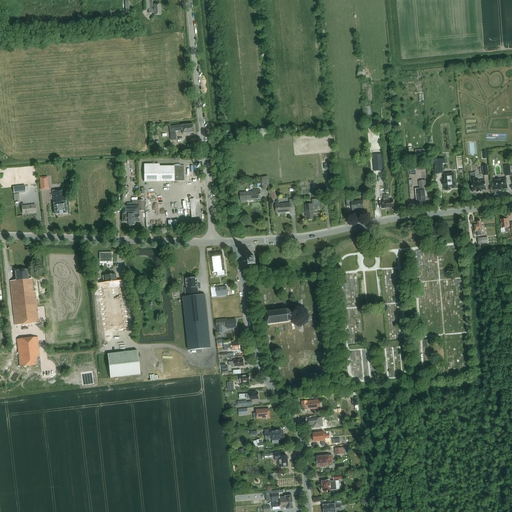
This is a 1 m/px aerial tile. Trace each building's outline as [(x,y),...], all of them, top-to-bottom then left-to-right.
[(153,16),(161,16),(160,5),(152,6),(152,1),(145,2),(146,11),(148,10),(148,14),(153,14),(153,16)] [(169,126),(170,132),(182,131),(182,134),(194,132),(193,124),(169,126)] [(442,163),(445,163),(445,159),(434,160),(434,164),(436,164),(436,173),(442,173),(442,163)] [(144,167),(144,182),(184,181),(184,166),(159,166),(144,167)] [(330,193),(336,192),(334,172),(327,172),(330,193)] [(445,182),(444,182),(444,187),(445,187),(446,191),(447,192),(449,192),(450,190),(450,189),(455,188),(455,184),(455,181),(454,181),(454,174),(444,175),(445,182)] [(268,177),(261,177),(262,188),(269,187),(268,177)] [(476,182),(475,178),(470,178),(472,192),(477,192),(477,193),(478,192),(481,192),(481,191),(486,191),(485,181),(476,182)] [(501,190),(501,189),(507,189),(506,179),(491,181),(493,190),(498,190),(498,191),(501,190)] [(48,181),(40,182),(41,190),(49,189),(48,181)] [(426,188),(426,186),(425,181),(420,182),(420,189),(415,189),(417,200),(418,205),(422,204),(422,203),(426,202),(424,189),(426,188)] [(25,185),(13,187),(14,194),(26,192),(25,185)] [(53,203),(54,215),(67,213),(66,202),(64,190),(52,191),(53,203)] [(241,201),(242,202),(247,202),(247,201),(261,199),(260,190),(252,191),(253,192),(240,193),(241,201)] [(388,195),(386,195),(387,208),(394,207),(393,200),(390,200),(389,198),(388,195)] [(275,205),(276,213),(291,212),(290,208),(294,208),(293,199),(289,200),(290,203),(275,205)] [(305,216),(306,220),(314,220),(313,211),(322,210),(321,199),(312,200),(312,204),(305,205),(306,216),(305,216)] [(351,206),(352,211),(357,210),(357,209),(364,209),(363,201),(353,202),(353,199),(346,200),(347,206),(351,206)] [(144,211),(143,201),(138,201),(132,201),(132,203),(127,204),(127,206),(122,206),(123,215),(122,215),(122,222),(128,222),(129,225),(132,225),(134,222),(139,222),(139,214),(139,211),(144,211)] [(35,205),(21,207),(22,214),(36,212),(35,205)] [(505,232),(509,232),(508,225),(507,225),(507,219),(501,220),(502,228),(505,228),(505,232)] [(481,231),(484,231),(483,226),(481,226),(481,222),(474,223),(474,224),(475,228),(475,229),(475,230),(473,231),(474,234),(476,235),(477,235),(477,237),(481,236),(481,231)] [(224,263),(224,261),(223,260),(222,252),(218,253),(210,254),(212,272),(224,271),(224,263)] [(38,323),(38,326),(39,333),(44,333),(43,323),(39,323),(35,291),(33,292),(31,279),(28,279),(27,270),(14,271),(16,281),(9,281),(15,325),(38,323)] [(103,283),(98,283),(98,284),(123,281),(116,281),(115,274),(102,276),(103,283)] [(185,289),(186,297),(198,296),(198,288),(197,278),(186,279),(187,289),(185,289)] [(103,329),(104,329),(128,327),(123,288),(123,281),(98,284),(99,286),(99,288),(103,329)] [(227,287),(216,288),(217,296),(228,295),(227,287)] [(188,350),(211,348),(205,295),(198,296),(186,297),(183,298),(188,350)] [(289,322),(293,317),(293,313),(288,309),(265,312),(266,318),(267,325),(289,322)] [(227,320),(227,319),(220,320),(221,326),(227,326),(227,329),(237,328),(237,327),(237,324),(236,324),(236,320),(227,320)] [(20,367),(40,365),(37,337),(16,339),(20,367)] [(137,351),(108,354),(110,378),(139,375),(139,369),(137,351)] [(250,399),(259,399),(258,393),(256,393),(256,391),(250,392),(250,394),(246,394),(246,398),(250,398),(250,399)] [(308,410),(321,409),(320,400),(307,401),(301,401),(302,411),(308,410)] [(257,419),(270,418),(269,414),(270,414),(269,409),(256,410),(257,419)] [(313,428),(325,427),(324,425),(323,425),(322,418),(312,419),(312,420),(308,420),(308,424),(310,424),(310,425),(313,425),(313,428)] [(276,441),(285,439),(284,435),(282,435),(281,430),(271,432),(271,433),(265,434),(266,440),(272,439),(272,444),(276,444),(276,441)] [(325,439),(330,438),(330,434),(324,434),(324,432),(313,433),(314,442),(322,441),(325,441),(325,439)] [(288,457),(287,457),(287,456),(281,457),(280,453),(270,454),(271,456),(275,456),(275,461),(278,460),(278,463),(279,463),(279,467),(288,466),(287,460),(288,460),(289,460),(289,459),(289,458),(288,457)] [(330,464),(332,463),(332,455),(329,456),(329,455),(317,457),(318,466),(320,466),(320,468),(324,467),(324,465),(330,464)] [(327,491),(331,491),(331,490),(340,489),(339,481),(330,482),(330,480),(327,481),(321,481),(322,486),(322,487),(321,487),(321,490),(322,490),(322,491),(323,491),(323,493),(327,493),(327,491)] [(293,504),(293,502),(292,496),(285,496),(285,497),(280,497),(279,493),(278,493),(271,494),(272,501),(277,501),(278,501),(279,503),(286,503),(288,503),(288,504),(293,504)] [(293,509),(293,504),(288,504),(288,503),(286,503),(279,503),(278,501),(277,501),(272,501),(273,507),(274,507),(274,509),(277,509),(277,507),(280,507),(280,509),(281,509),(283,509),(283,508),(286,508),(286,509),(293,509)]
